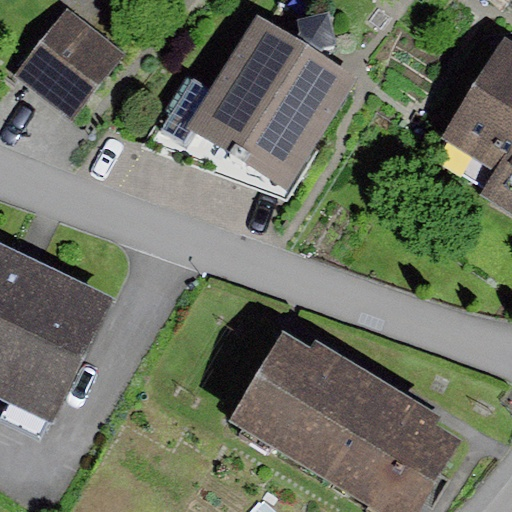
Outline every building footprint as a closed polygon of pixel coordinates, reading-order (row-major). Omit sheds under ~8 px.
[(489,0),(503,10),(507,4),(510,0),(489,0)] [(127,55),(70,12),(16,81),(73,125),(127,55)] [(186,79),(148,142),(288,203),(321,153),(316,149),(358,78),(321,55),(324,48),(337,46),(329,13),(297,20),(301,34),(299,40),(257,16),(212,94),(186,79)] [(511,45),(507,43),(447,139),(494,168),(477,196),(511,217),(511,45)] [(26,258),(0,246),(0,397),(56,423),(113,298),(26,258)] [(312,350),(284,333),(228,426),(373,511),(420,511),(463,440),(437,425),(442,416),(317,342),(312,350)]
